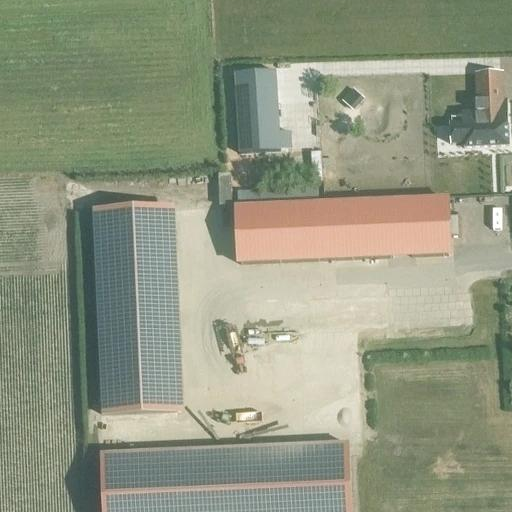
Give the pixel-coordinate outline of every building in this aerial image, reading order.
[(234,76),(235,120),(257,120),(256,75),(234,76)] [(508,101),(505,101),(503,75),(477,75),(479,113),(464,114),(465,125),(453,125),(454,145),(465,145),(466,149),(509,148),(508,101)] [(276,120),(276,145),(297,145),(297,120),(276,120)] [(511,191),(500,192),(500,211),(511,210),(511,191)] [(237,209),(240,266),(448,257),(446,200),(318,206),(317,192),(238,195),(238,209),(237,209)] [(183,413),(174,212),(94,215),(102,417),(183,413)] [(176,440),(292,437),(292,417),(176,420),(176,440)] [(351,511),(349,445),(105,456),(107,511),(351,511)]
